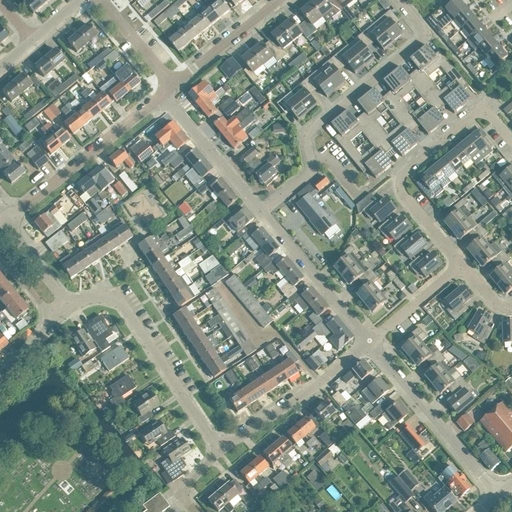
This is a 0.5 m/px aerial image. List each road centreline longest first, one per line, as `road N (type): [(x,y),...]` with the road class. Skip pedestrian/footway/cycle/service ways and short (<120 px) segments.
road 1 (residential): [(395,0),(422,35),(310,132),(310,174),(261,214)]
road 2 (residential): [(511,140),(484,107),(400,180),(461,265)]
road 3 (residential): [(221,449),(124,305),(98,296),(68,305)]
road 4 (residential): [(3,224),(161,96)]
road 5 (residential): [(497,494),(369,342)]
road 6 (residential): [(221,449),(369,342)]
road 7 (residential): [(369,342),(261,214)]
road 8 (residential): [(261,214),(161,96)]
road 9 (residential): [(173,86),(280,0)]
